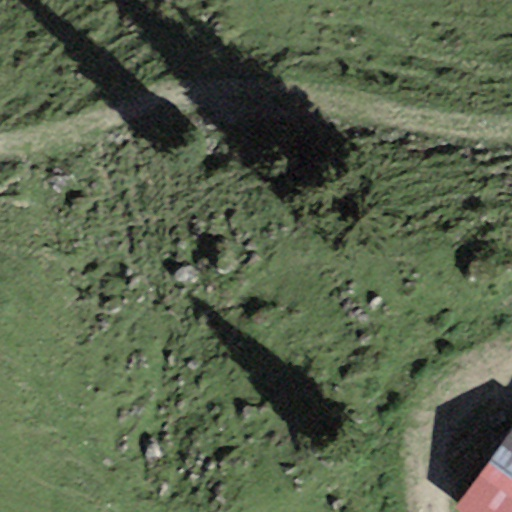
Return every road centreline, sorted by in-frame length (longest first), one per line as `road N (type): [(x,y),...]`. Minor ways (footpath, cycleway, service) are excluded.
road 1 (track): [(0,148),(146,102),(196,96),(511,133)]
road 2 (track): [(511,364),(448,446),(438,511)]
